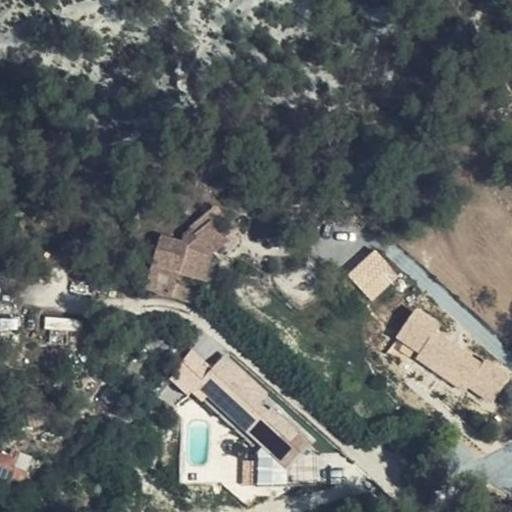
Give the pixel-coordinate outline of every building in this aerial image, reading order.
[(222,215),(215,221),(229,240),(236,233),(222,215)] [(163,240),(146,292),(172,300),(176,287),(180,275),(206,283),(214,252),(229,240),(215,221),(198,235),(195,232),(188,238),(185,247),(163,240)] [(350,272),(374,298),(402,271),(377,246),(350,272)] [(183,305),(206,316),(212,302),(189,290),(176,287),(172,300),(183,305)] [(233,355),(195,395),(277,471),(314,431),(233,355)] [(185,415),(186,466),(212,465),(211,415),(185,415)] [(0,474),(10,479),(9,485),(21,490),(31,461),(19,455),(16,462),(0,456),(0,474)] [(0,481),(9,485),(10,479),(0,474),(0,481)]
